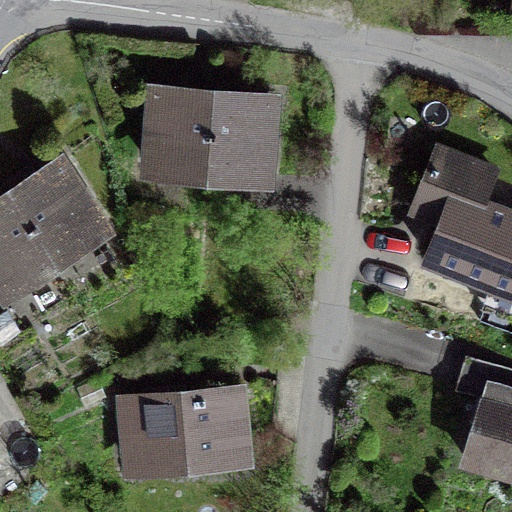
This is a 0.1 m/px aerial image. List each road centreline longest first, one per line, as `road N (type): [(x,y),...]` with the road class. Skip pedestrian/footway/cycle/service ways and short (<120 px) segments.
road 1 (unclassified): [(305,511),(358,47)]
road 2 (residential): [(46,0),(358,47)]
road 3 (residential): [(358,47),(511,95)]
